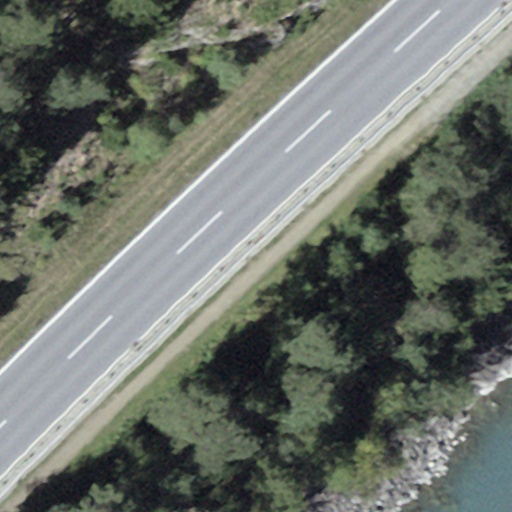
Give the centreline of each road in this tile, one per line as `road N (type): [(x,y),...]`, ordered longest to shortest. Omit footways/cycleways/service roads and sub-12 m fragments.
road 1 (track): [(38,511),(110,430),(511,71)]
road 2 (primary): [(449,0),(0,427)]
